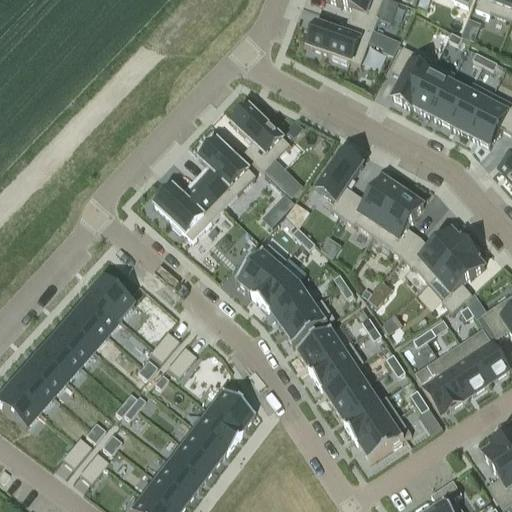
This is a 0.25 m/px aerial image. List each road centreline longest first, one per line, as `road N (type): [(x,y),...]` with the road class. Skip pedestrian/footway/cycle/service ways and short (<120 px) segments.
road 1 (residential): [(92,219),(243,348),(350,507)]
road 2 (residential): [(246,57),(447,171),(511,238)]
road 3 (residential): [(92,219),(246,57)]
road 4 (residential): [(350,507),(511,398)]
road 5 (residential): [(0,346),(92,219)]
